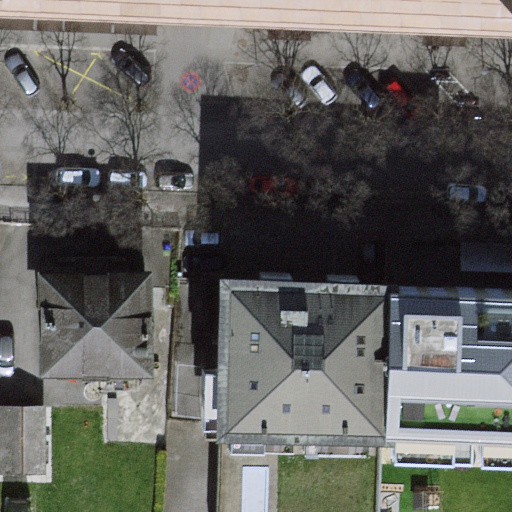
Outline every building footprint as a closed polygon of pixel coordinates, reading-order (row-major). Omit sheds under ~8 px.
[(511,0),(0,0),(0,8),(511,31),(511,0)] [(148,271),(37,273),(39,374),(150,372),(148,271)] [(395,284),(222,278),(216,439),(390,445),(395,284)] [(511,287),(395,284),(390,445),(389,468),(511,471),(511,287)] [(51,409),(0,409),(0,474),(51,474),(51,409)]
